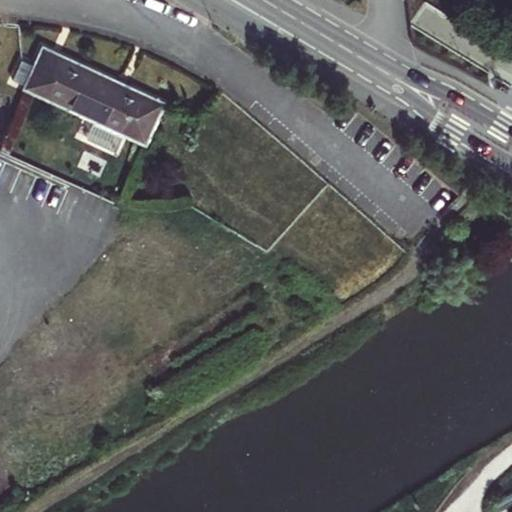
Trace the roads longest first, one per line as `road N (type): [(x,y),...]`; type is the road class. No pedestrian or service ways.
road 1 (unclassified): [(83,0),(191,37),(433,230)]
road 2 (secondary): [(511,147),(265,0)]
